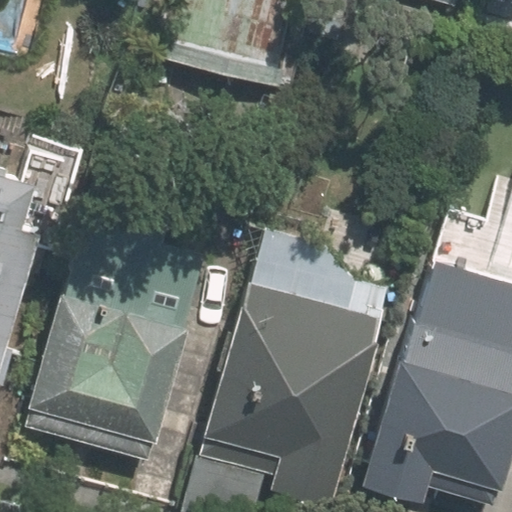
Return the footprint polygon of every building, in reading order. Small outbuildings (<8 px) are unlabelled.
[(263,0),(158,0),(144,55),(255,86),(278,4),(263,0)] [(0,322),(24,238),(7,233),(19,189),(0,182),(0,322)] [(172,332),(192,260),(156,249),(162,222),(87,202),(59,302),(55,300),(24,411),(30,412),(25,428),(140,460),(145,444),(148,446),(179,334),(172,332)] [(511,403),(511,404),(511,402),(511,263),(439,242),(398,377),(387,374),(352,493),(411,510),(416,492),(482,511),(485,511),(511,423),(511,403)] [(344,306),(351,276),(255,249),(247,279),(242,277),(234,305),(228,303),(193,429),(200,430),(179,507),(198,511),(251,511),(261,477),(320,495),(363,336),(361,335),(367,312),(344,306)]
